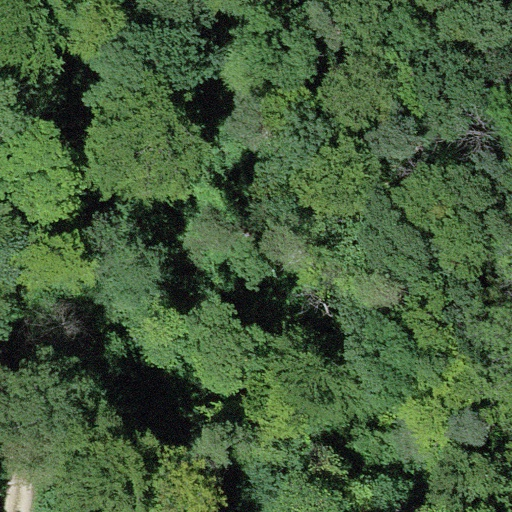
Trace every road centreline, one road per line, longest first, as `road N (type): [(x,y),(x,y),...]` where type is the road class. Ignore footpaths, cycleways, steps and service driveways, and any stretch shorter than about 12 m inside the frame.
road 1 (track): [(231,511),(159,441),(29,410),(0,163)]
road 2 (track): [(0,380),(29,410),(4,511)]
